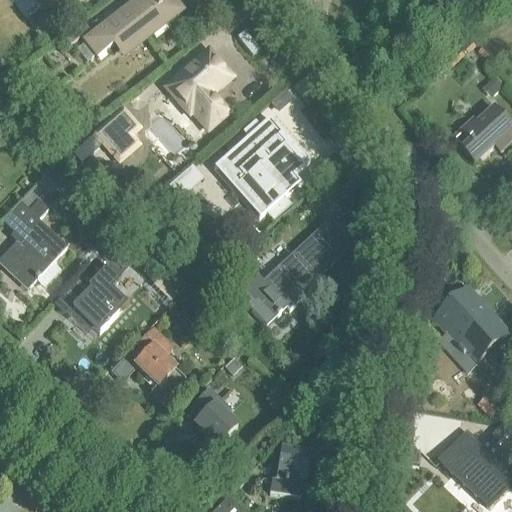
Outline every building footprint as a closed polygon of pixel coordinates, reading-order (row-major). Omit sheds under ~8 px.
[(61,0),(51,0),(45,5),(52,14),(68,35),(81,25),(64,4),(61,0)] [(68,35),(59,42),(67,53),(79,43),(83,47),(77,52),(86,65),(93,60),(95,62),(112,49),(123,64),(146,45),(181,18),(167,0),(154,0),(140,11),(135,5),(92,39),(81,25),(68,35)] [(191,116),(207,134),(227,116),(211,98),(231,81),(207,54),(192,67),(191,65),(178,77),(179,79),(165,91),(188,118),(191,116)] [(494,83),(486,91),(494,100),(502,92),(494,83)] [(495,153),(500,159),(511,148),(511,132),(494,112),(478,127),(475,124),(453,143),(477,170),(495,153)] [(115,131),(106,122),(68,154),(77,164),(88,154),(115,131)] [(269,126),(219,171),(238,192),(246,185),(271,214),(298,191),(292,184),(303,174),(284,152),(281,154),(274,147),(281,141),(269,126)] [(0,263),(0,269),(27,295),(65,254),(36,227),(48,214),(40,206),(54,191),(43,181),(19,207),(30,217),(9,240),(17,246),(0,263)] [(162,195),(142,213),(129,224),(136,233),(170,204),(162,195)] [(304,301),(301,298),(354,248),(330,223),(263,287),(257,280),(236,299),(266,330),(285,312),(289,316),(304,301)] [(107,235),(94,249),(102,256),(115,242),(107,235)] [(88,295),(72,311),(98,337),(104,331),(105,332),(108,329),(107,328),(116,319),(116,318),(114,317),(121,309),(123,308),(108,294),(104,290),(113,280),(114,279),(120,273),(103,256),(77,283),(87,293),(88,295)] [(446,317),(438,325),(450,339),(479,370),(490,359),(511,337),(511,336),(508,332),(471,294),(465,299),(463,297),(451,309),(452,311),(446,317)] [(181,312),(175,318),(190,333),(197,326),(187,317),(191,312),(185,306),(180,311),(181,312)] [(144,359),(133,370),(166,402),(184,383),(162,362),(172,352),(152,333),(135,350),(144,359)] [(233,364),(225,372),(234,381),(242,373),(233,364)] [(209,394),(194,409),(204,419),(194,429),(216,451),(236,432),(224,420),(230,414),(209,394)] [(488,398),(478,407),(492,421),(501,411),(488,398)] [(468,440),(440,469),(484,511),(491,511),(511,490),(511,447),(495,466),(468,440)] [(302,491),(307,491),(312,460),(281,455),(276,487),(272,486),(270,502),(300,506),(302,491)] [(236,511),(226,503),(217,511),(236,511)]
